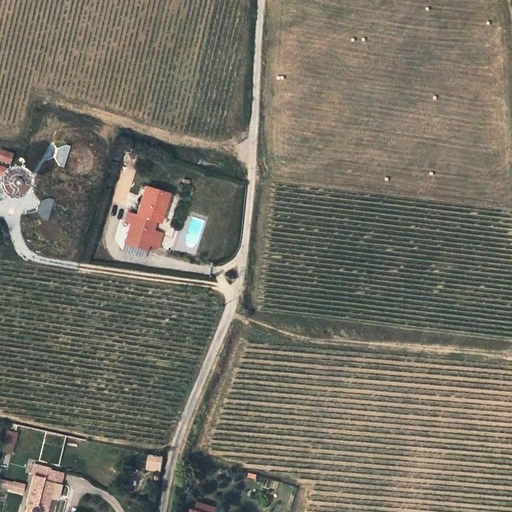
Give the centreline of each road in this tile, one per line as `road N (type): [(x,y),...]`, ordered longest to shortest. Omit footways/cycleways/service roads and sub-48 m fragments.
road 1 (unclassified): [(162,511),(175,449),(235,290),(259,0)]
road 2 (track): [(227,313),(308,341),(511,354)]
road 3 (track): [(0,416),(175,449)]
